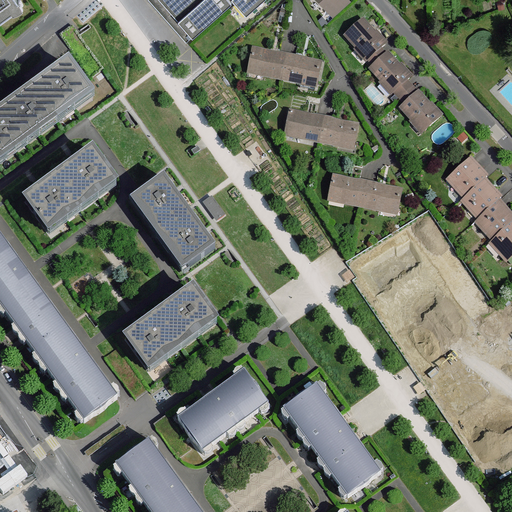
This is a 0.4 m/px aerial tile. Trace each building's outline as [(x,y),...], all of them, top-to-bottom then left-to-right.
[(0,0),(0,17),(12,8),(13,5),(19,0),(18,0),(0,0)] [(151,0),(187,40),(233,0),(239,0),(236,3),(247,15),(263,0),(151,0)] [(350,2),(348,0),(331,0),(325,5),(334,16),(350,2)] [(363,21),(346,36),(374,67),(387,55),(381,49),(385,46),(367,25),(363,21)] [(105,68),(73,26),(59,36),(92,78),(105,68)] [(254,50),(250,70),(265,73),(264,77),(283,80),(287,57),(279,55),(254,50)] [(388,54),(387,55),(374,67),(371,69),(393,94),(397,90),(403,96),(413,87),(407,81),(410,78),(388,54)] [(287,57),(283,80),(301,84),(302,81),(317,84),(321,64),(296,59),(287,57)] [(70,59),(37,83),(63,119),(96,94),(70,59)] [(37,83),(3,107),(29,143),(63,119),(37,83)] [(440,117),(413,87),(403,96),(400,99),(405,105),(401,108),(424,133),(440,117)] [(3,107),(0,109),(0,164),(29,143),(3,107)] [(291,113),(287,133),(302,136),(301,140),(320,144),(324,120),(316,119),(291,113)] [(324,120),(320,144),(338,147),(339,144),(354,147),(358,127),(333,122),(324,120)] [(59,172),(85,208),(121,182),(95,145),(59,172)] [(471,160),(448,180),(465,199),(485,181),(488,178),(471,160)] [(59,172),(24,198),(50,234),(85,208),(59,172)] [(132,201),(158,237),(190,213),(165,177),(132,201)] [(334,178),(331,197),(346,200),(345,204),(364,208),(368,184),(360,183),(334,178)] [(502,199),(485,181),(465,199),(463,201),(479,220),(499,202),(502,199)] [(368,184),(364,208),(382,212),(383,208),(398,211),(402,191),(377,186),(368,184)] [(212,197),(204,203),(217,222),(226,216),(212,197)] [(511,216),(499,202),(479,220),(477,222),(494,241),(511,223),(511,216)] [(216,249),(190,213),(158,237),(183,273),(216,249)] [(511,257),(511,223),(494,241),(491,243),(507,262),(511,257)] [(120,402),(0,236),(0,305),(87,426),(120,402)] [(414,246),(379,269),(498,451),(511,441),(511,393),(511,394),(414,246)] [(194,286),(159,311),(185,347),(220,321),(194,286)] [(159,311),(123,337),(149,373),(185,347),(159,311)] [(201,451),(272,402),(250,371),(179,420),(201,451)] [(380,473),(315,384),(283,408),(347,497),(380,473)] [(199,511),(149,443),(116,467),(148,511),(199,511)] [(20,452),(4,461),(16,483),(32,475),(20,452)]
